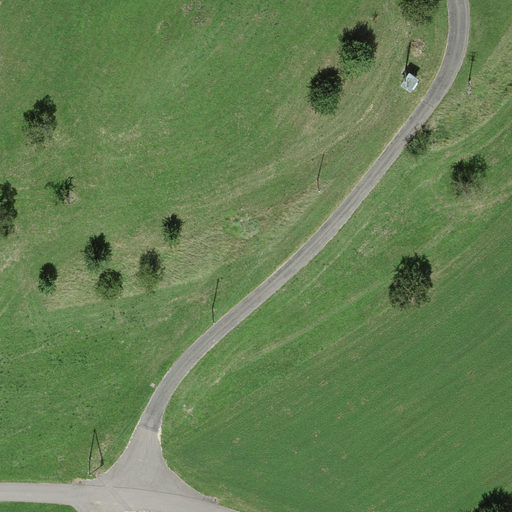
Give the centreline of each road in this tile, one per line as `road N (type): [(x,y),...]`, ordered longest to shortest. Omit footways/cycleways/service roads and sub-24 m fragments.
road 1 (unclassified): [(121,492),(150,410),(181,365),(313,243),(419,114),(447,67),(451,0)]
road 2 (residential): [(0,490),(121,492)]
